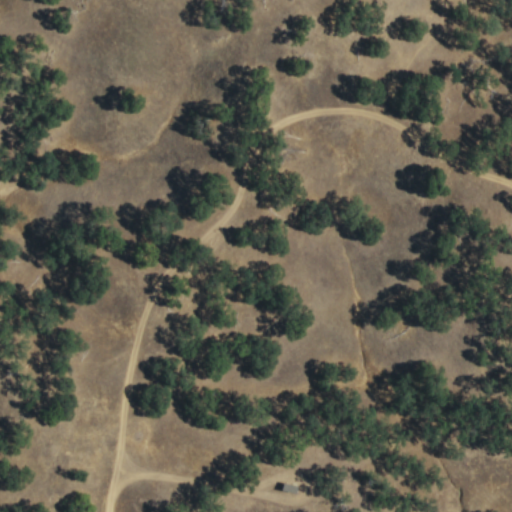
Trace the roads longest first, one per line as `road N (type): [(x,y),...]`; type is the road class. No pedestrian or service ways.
road 1 (track): [(104,511),(126,373),(155,285),(228,213),(254,139),(275,121),(302,110),(361,110),(450,162),(511,185)]
road 2 (track): [(104,499),(118,480),(147,473),(295,500)]
